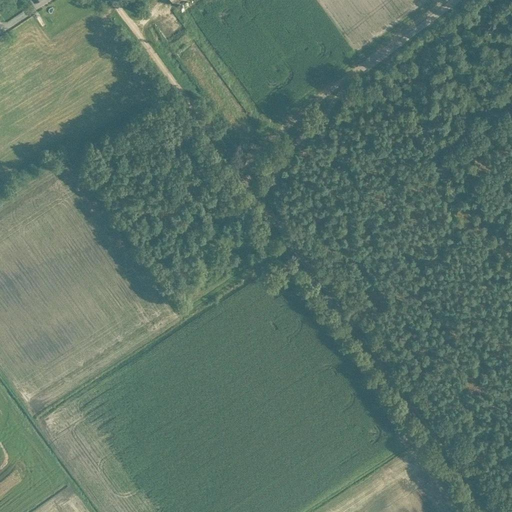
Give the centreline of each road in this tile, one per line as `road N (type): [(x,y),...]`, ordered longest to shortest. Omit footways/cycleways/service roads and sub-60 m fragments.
road 1 (track): [(277,224),(487,511)]
road 2 (track): [(111,0),(277,224)]
road 3 (track): [(238,168),(441,0)]
